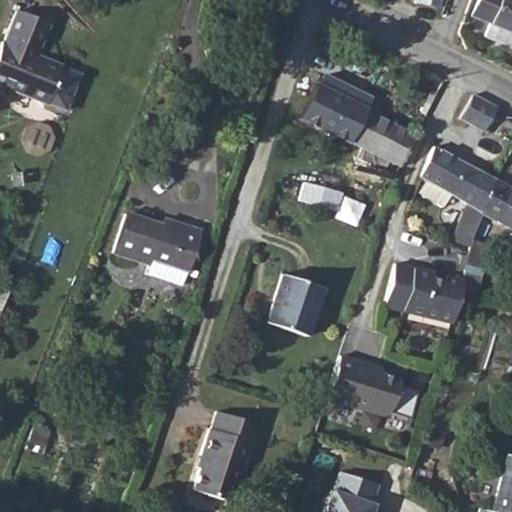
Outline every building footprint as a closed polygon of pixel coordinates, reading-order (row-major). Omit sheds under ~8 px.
[(511,0),(475,0),(470,15),(487,22),(487,23),(490,24),(485,35),(511,47),(511,0)] [(0,38),(0,85),(43,103),(44,101),(63,108),(77,75),(58,68),(59,65),(34,54),(46,25),(11,10),(0,38)] [(225,89),(226,89),(245,98),(258,71),(239,62),(225,89)] [(388,159),(397,165),(412,135),(316,86),(301,117),(360,146),(354,156),(382,170),(388,159)] [(495,106),(459,88),(446,111),(481,131),(495,106)] [(431,145),(415,175),(423,180),(416,192),(442,207),(449,194),(463,202),(481,212),(494,178),(431,145)] [(494,178),(481,212),(483,214),(494,220),(511,229),(511,187),(511,185),(511,181),(502,176),(499,181),(494,178)] [(357,219),(363,198),(302,181),(297,202),(357,219)] [(123,212),(110,250),(148,263),(149,258),(166,263),(162,275),(180,282),(197,231),(161,219),(159,223),(158,227),(151,226),(153,222),(123,212)] [(459,214),(451,232),(469,240),(477,221),(459,214)] [(428,271),(391,262),(381,305),(448,322),(459,279),(448,276),(441,279),(427,276),(428,271)] [(278,274),(262,322),(304,337),(320,288),(278,274)] [(368,369),(336,359),(322,400),(379,419),(385,416),(396,382),(366,373),(368,369)] [(196,473),(189,493),(229,505),(247,448),(255,451),(262,429),(214,414),(208,433),(205,433),(192,471),(196,473)] [(31,427),(27,442),(42,447),(46,431),(31,427)] [(511,511),(511,456),(505,454),(490,511),(511,511)] [(329,493),(322,511),(369,511),(372,507),(368,505),(374,487),(337,475),(331,493),(329,493)]
